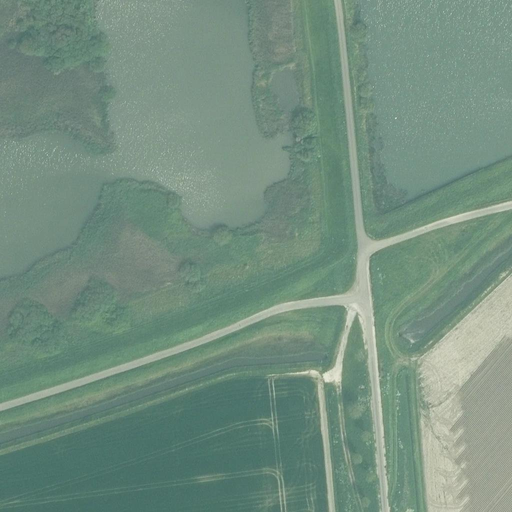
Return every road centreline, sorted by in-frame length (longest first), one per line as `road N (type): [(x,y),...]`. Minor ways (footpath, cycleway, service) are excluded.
road 1 (unclassified): [(0,409),(288,305),(365,298)]
road 2 (unclassified): [(361,248),(336,0)]
road 3 (track): [(360,511),(341,436),(337,376),(348,320),(365,298)]
road 4 (unclassified): [(384,511),(365,298)]
road 5 (unclassified): [(361,248),(511,204)]
road 6 (track): [(384,505),(394,456),(391,360)]
